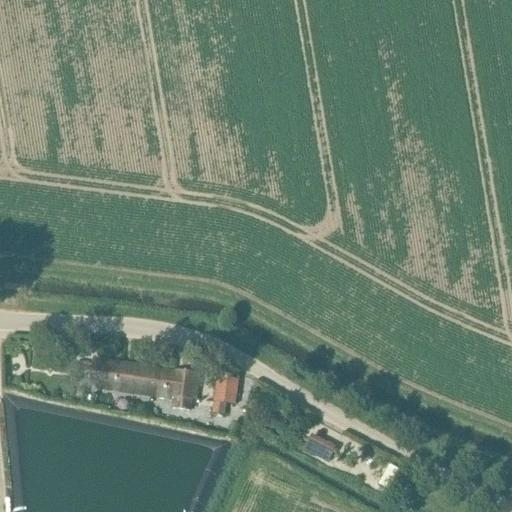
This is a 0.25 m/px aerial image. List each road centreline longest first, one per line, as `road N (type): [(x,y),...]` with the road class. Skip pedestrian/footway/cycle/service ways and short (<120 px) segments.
road 1 (unclassified): [(511,509),(208,345),(0,319)]
road 2 (track): [(0,264),(227,298),(399,391),(511,436)]
road 3 (track): [(222,511),(247,454),(357,511)]
